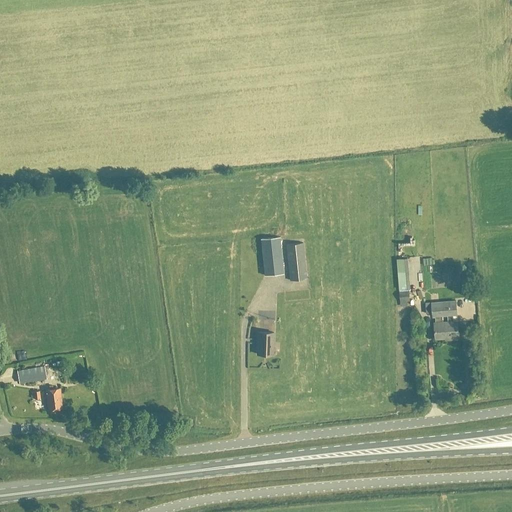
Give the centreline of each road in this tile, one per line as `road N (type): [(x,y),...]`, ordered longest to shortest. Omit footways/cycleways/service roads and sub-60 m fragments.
road 1 (unclassified): [(2,430),(175,452),(511,410)]
road 2 (unclassified): [(154,511),(240,495),(511,475)]
road 3 (primary): [(271,462),(0,496)]
road 4 (primary): [(511,430),(271,462)]
road 5 (primary): [(271,462),(511,448)]
